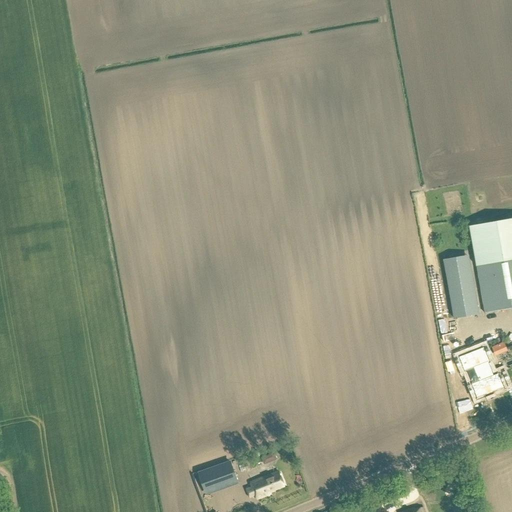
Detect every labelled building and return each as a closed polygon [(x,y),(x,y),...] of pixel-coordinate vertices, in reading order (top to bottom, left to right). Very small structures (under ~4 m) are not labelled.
[(484,313),(511,308),(511,219),(469,227),(484,313)] [(454,318),(480,314),(470,257),(444,262),(454,318)] [(485,346),(459,357),(465,372),(475,368),(480,380),(472,384),(479,398),(489,394),(490,396),(495,394),(495,392),(505,387),(499,373),(495,374),(490,362),(492,361),(485,346)] [(274,453),(261,458),(264,464),(276,459),(274,453)] [(227,466),(200,477),(208,496),(235,485),(227,466)] [(257,500),(271,495),(270,491),(284,485),(278,471),(250,482),(252,487),(246,489),(250,499),(256,497),(257,500)] [(214,505),(230,497),(227,489),(210,497),(214,505)]
